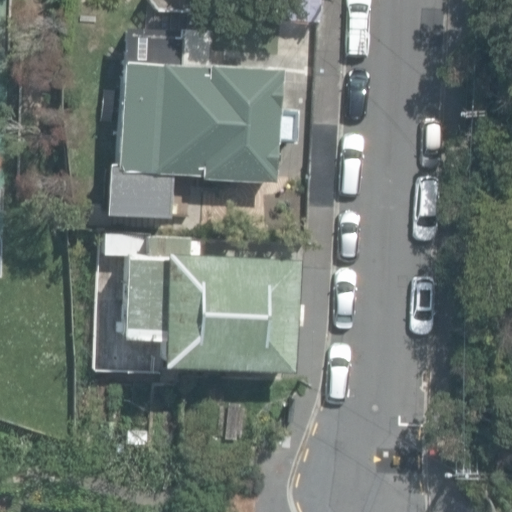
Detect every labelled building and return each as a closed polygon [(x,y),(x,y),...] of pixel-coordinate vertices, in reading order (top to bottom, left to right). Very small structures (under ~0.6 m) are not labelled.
[(315,0),(259,0),(259,10),(315,12),(315,0)] [(197,175),(271,179),(273,140),(292,140),(294,106),(275,105),(276,66),(188,62),(189,33),(122,30),(116,167),(197,170),(197,175)] [(303,225),(303,191),(264,190),(264,224),(303,225)] [(154,362),(289,368),(291,321),(298,321),(298,301),(292,301),(294,256),(194,251),(195,232),(141,230),(141,250),(120,249),(116,332),(155,334),(154,362)] [(68,449),(126,451),(126,444),(148,445),(150,389),(127,388),(129,351),(73,348),(68,449)]
